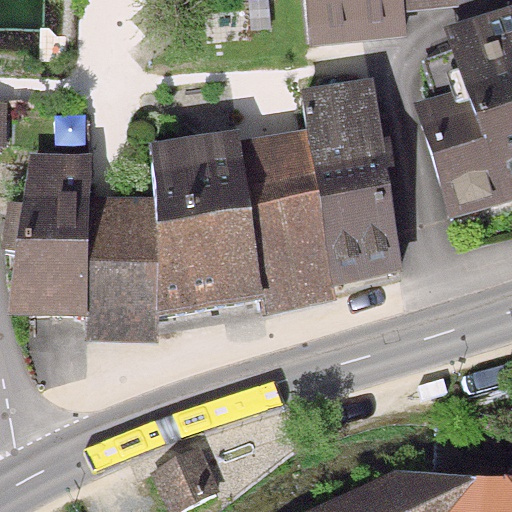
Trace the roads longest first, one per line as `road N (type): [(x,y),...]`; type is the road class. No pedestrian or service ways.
road 1 (secondary): [(30,476),(231,394),(511,313)]
road 2 (residential): [(30,476),(16,451),(0,361)]
